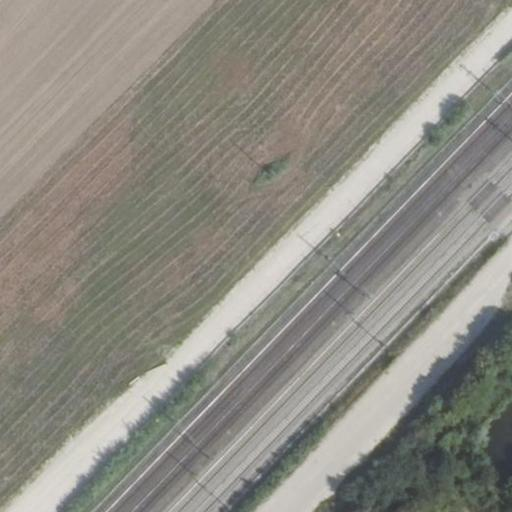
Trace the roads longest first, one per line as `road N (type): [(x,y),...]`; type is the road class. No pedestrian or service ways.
road 1 (unclassified): [(511,34),(29,511)]
road 2 (track): [(511,258),(270,511)]
